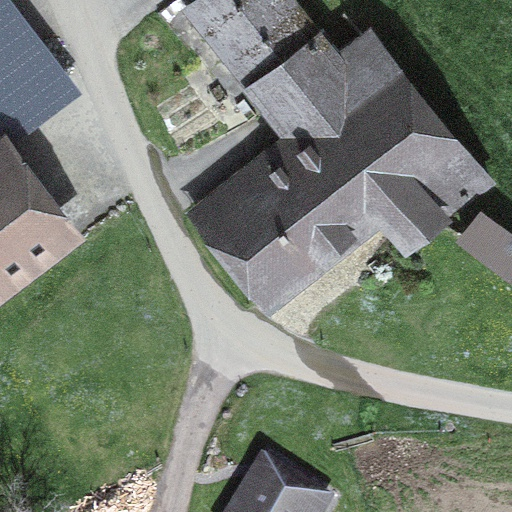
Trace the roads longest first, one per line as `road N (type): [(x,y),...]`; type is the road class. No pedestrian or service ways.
road 1 (track): [(511,412),(353,382),(252,350),(207,303),(70,0)]
road 2 (track): [(242,339),(202,425),(179,511)]
